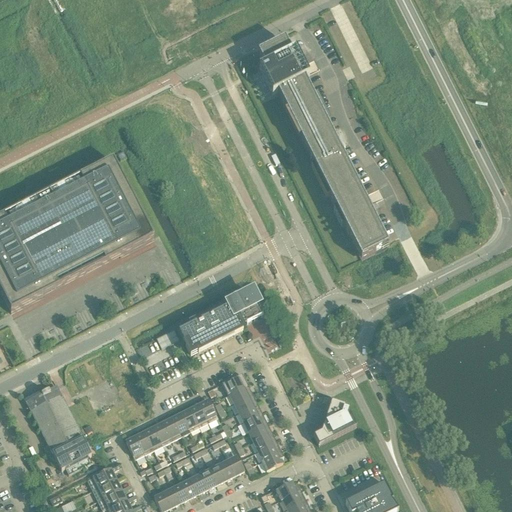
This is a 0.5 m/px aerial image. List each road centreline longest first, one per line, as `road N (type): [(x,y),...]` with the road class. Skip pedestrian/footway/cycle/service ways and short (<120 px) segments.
road 1 (residential): [(0,390),(272,251)]
road 2 (primary): [(168,0),(288,243)]
road 3 (primary): [(304,234),(189,0)]
road 4 (residential): [(312,460),(256,349),(153,399)]
road 5 (primary): [(337,354),(400,472)]
road 6 (primary): [(400,472),(392,424),(360,346)]
